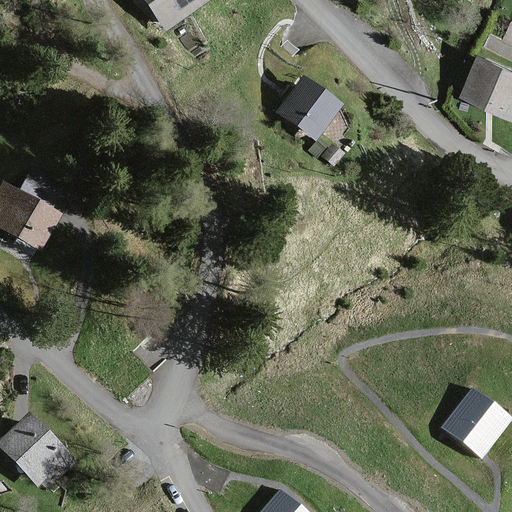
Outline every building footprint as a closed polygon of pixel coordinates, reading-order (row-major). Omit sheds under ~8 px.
[(214,0),(146,0),(169,32),(214,0)] [(511,117),(511,74),(484,63),(469,99),(511,117)] [(341,103),(307,78),(281,113),(316,138),(341,103)] [(29,167),(19,189),(54,204),(64,182),(29,167)] [(61,214),(6,184),(0,193),(0,225),(41,248),(61,214)] [(510,417),(474,390),(444,429),(480,456),(510,417)] [(74,463),(32,415),(0,442),(0,450),(38,494),(74,463)] [(306,511),(282,492),(265,511),(306,511)]
